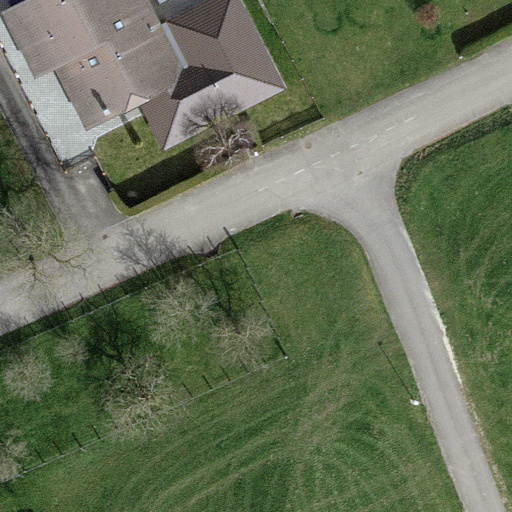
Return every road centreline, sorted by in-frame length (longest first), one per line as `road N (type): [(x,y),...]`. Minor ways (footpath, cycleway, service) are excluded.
road 1 (residential): [(345,157),(482,511)]
road 2 (residential): [(0,308),(345,157)]
road 3 (residential): [(345,157),(511,78)]
